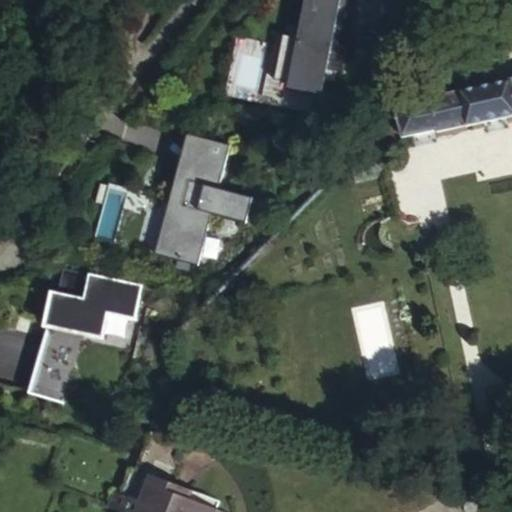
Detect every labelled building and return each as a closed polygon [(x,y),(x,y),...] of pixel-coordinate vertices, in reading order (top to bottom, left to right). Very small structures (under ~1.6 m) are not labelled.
[(279,107),(313,39),(333,0),(296,0),(284,25),(263,14),(229,82),(279,107)] [(383,113),(389,142),(438,131),(439,134),(511,117),(511,81),(431,99),(431,102),(383,113)] [(223,144),(186,137),(161,260),(198,268),(209,215),(244,221),(248,201),(213,195),(223,144)] [(144,285),(64,268),(54,315),(29,393),(64,404),(86,330),(100,334),(107,310),(134,318),(144,285)] [(215,511),(216,511),(220,502),(175,486),(182,467),(178,466),(185,448),(152,436),(137,473),(131,470),(120,499),(127,501),(122,511),(215,511)] [(122,511),(127,501),(120,499),(111,495),(105,511),(108,511),(122,511)]
